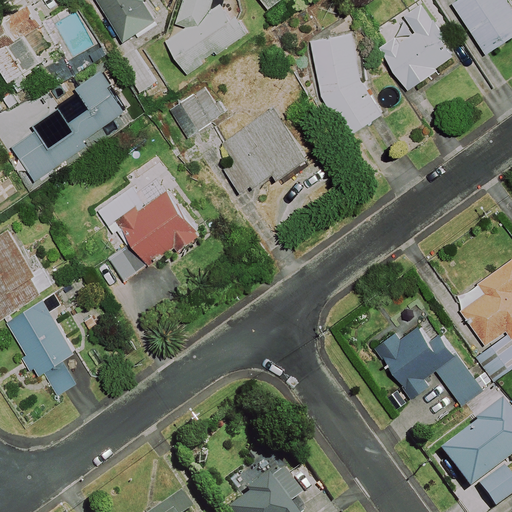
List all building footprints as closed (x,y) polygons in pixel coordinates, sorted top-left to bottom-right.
[(101,0),(128,42),(161,20),(148,0),(101,0)] [(285,0),(264,0),(271,10),(285,0)] [(461,0),(456,3),(488,54),(511,38),(511,6),(508,0),(461,0)] [(215,8),(188,27),(167,42),(190,74),(205,63),(203,61),(218,51),(220,55),(251,33),(238,15),(234,18),(223,3),(215,8)] [(459,55),(424,5),(405,18),(416,34),(404,42),(399,35),(380,48),(411,92),(441,71),(439,69),(459,55)] [(58,45),(33,6),(0,28),(0,62),(14,83),(49,60),(45,53),(58,45)] [(370,91),(356,31),(312,41),(324,94),(350,137),(385,116),(370,91)] [(161,82),(138,48),(122,59),(144,93),(161,82)] [(136,106),(105,64),(78,84),(93,105),(74,119),(67,109),(16,147),(40,181),(91,144),(89,140),(136,106)] [(227,112),(209,89),(175,114),(192,137),(227,112)] [(314,158),(278,107),(226,143),(239,161),(228,168),(247,195),(278,173),(283,179),(314,158)] [(204,235),(155,160),(129,177),(134,185),(99,208),(125,247),(111,256),(128,281),(179,247),(182,250),(204,235)] [(7,318),(44,295),(43,293),(58,284),(46,266),(37,272),(10,229),(0,235),(0,312),(5,320),(7,318)] [(467,308),(462,311),(488,347),(477,356),(495,382),(511,369),(511,261),(460,299),(467,308)] [(44,295),(7,318),(44,375),(80,352),(44,295)] [(436,343),(423,326),(405,339),(399,331),(378,347),(425,410),(446,394),(431,374),(439,368),(465,405),(487,390),(447,335),(436,343)] [(511,453),(511,417),(501,403),(441,449),(470,488),(476,483),(495,507),(511,493),(511,478),(500,463),(511,453)] [(227,506),(230,511),(295,511),(289,502),(300,494),(282,468),(227,506)] [(185,511),(192,508),(182,493),(154,511),(185,511)]
